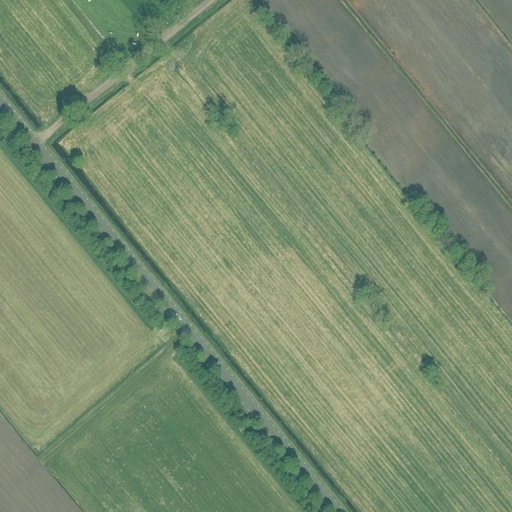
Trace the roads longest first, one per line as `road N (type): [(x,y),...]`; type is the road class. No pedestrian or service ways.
road 1 (unclassified): [(338,511),(0,101)]
road 2 (track): [(35,144),(211,0)]
